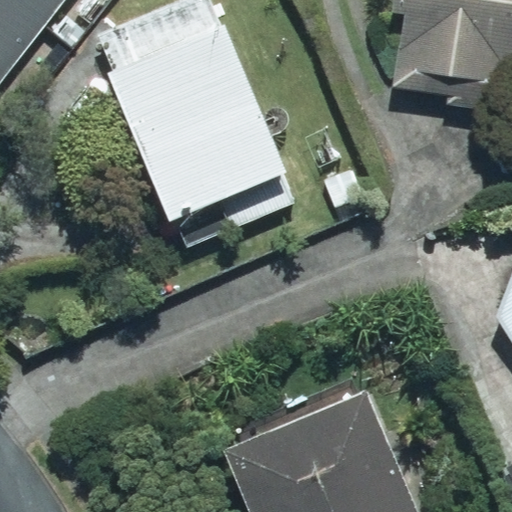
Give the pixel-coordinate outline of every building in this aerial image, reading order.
[(0,0),(0,82),(64,0),(0,0)] [(211,0),(180,0),(98,35),(113,69),(106,72),(169,221),(221,199),(233,227),(296,200),(285,172),(287,172),(224,24),(222,25),(211,0)] [(511,0),(394,0),(393,13),(405,15),(395,88),(449,94),(448,104),(511,111),(511,0)] [(511,314),(502,321),(511,335),(511,314)] [(418,511),(366,389),(223,450),(248,511),(418,511)]
